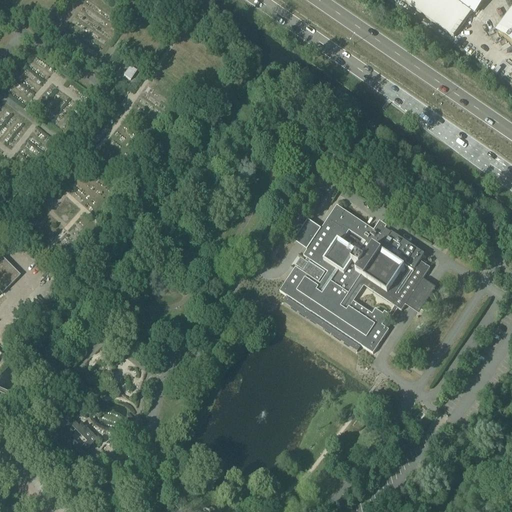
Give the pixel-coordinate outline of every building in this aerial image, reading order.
[(400,0),(453,39),(471,14),(475,14),(485,0),(400,0)] [(511,9),(495,32),(511,44),(511,9)] [(123,77),(130,82),(130,81),(129,81),(135,73),(136,73),(129,68),(129,69),(124,77),(123,77)] [(318,237),(315,242),(309,250),(308,249),(303,257),(307,260),(299,271),(295,269),(279,293),(286,297),(361,347),(373,355),(388,331),(385,329),(397,310),(401,313),(406,304),(405,303),(410,295),(420,281),(421,282),(430,270),(419,263),(424,256),(385,230),(384,230),(380,237),(359,222),(352,218),(344,212),(336,207),(320,232),(321,232),(318,237)] [(0,289),(5,285),(8,288),(19,277),(11,270),(5,263),(0,258),(0,289)] [(83,447),(87,450),(97,440),(87,430),(84,433),(63,413),(60,416),(87,443),(83,447)] [(96,465),(69,438),(72,434),(69,431),(59,440),(69,450),(72,447),(92,468),(96,465)]
